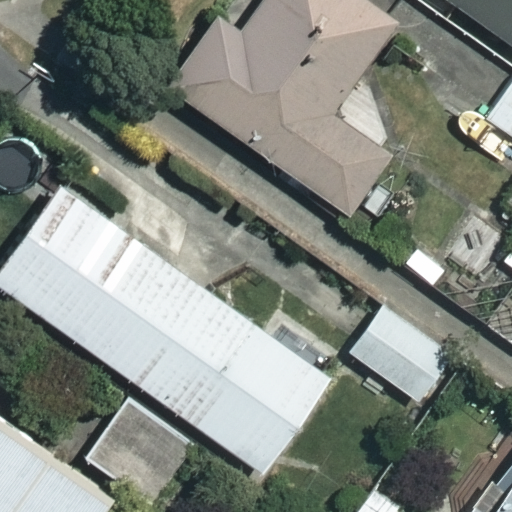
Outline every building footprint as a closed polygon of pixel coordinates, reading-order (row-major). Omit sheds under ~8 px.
[(384,14),(364,0),(238,0),(224,20),(205,6),(155,75),(336,205),(378,145),(320,103),(384,14)] [(511,0),(451,0),(511,42),(511,0)] [(511,175),(497,196),(511,207),(511,69),(510,68),(480,109),(511,132),(511,175)] [(317,370),(45,173),(0,235),(0,283),(249,463),(317,370)] [(428,339),(371,298),(338,343),(395,384),(428,339)] [(114,390),(76,450),(145,495),(183,435),(114,390)] [(65,511),(89,477),(0,416),(0,511),(65,511)] [(511,511),(511,439),(459,511),(511,511)] [(368,474),(339,511),(383,511),(396,495),(368,474)]
